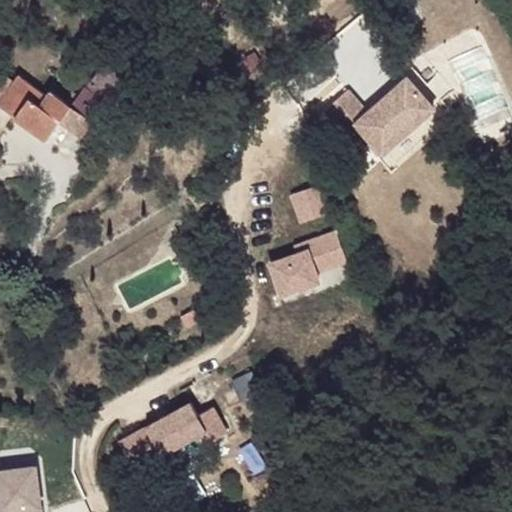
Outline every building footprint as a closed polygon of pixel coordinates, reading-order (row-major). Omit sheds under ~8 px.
[(281,11),(289,17),(298,8),(291,1),(281,11)] [(129,82),(106,64),(86,89),(104,102),(103,104),(108,107),(129,82)] [(0,99),(14,80),(0,70),(0,99)] [(47,93),(19,73),(14,80),(0,99),(0,105),(47,138),(60,120),(81,134),(103,104),(104,102),(86,89),(83,87),(79,93),(71,103),(66,99),(50,89),(47,93)] [(435,115),(406,82),(367,116),(347,92),(324,112),(357,150),(364,144),(380,162),(435,115)] [(79,93),(73,89),(66,99),(71,103),(79,93)] [(189,196),(198,207),(205,202),(196,190),(189,196)] [(326,238),(321,208),(292,213),(296,242),(326,238)] [(286,275),(257,280),(264,313),(303,305),(301,295),(334,289),(328,258),(295,264),(296,272),(286,275)] [(296,272),(295,264),(284,266),(286,275),(296,272)] [(190,403),(121,448),(139,475),(205,432),(212,441),(228,430),(213,406),(198,416),(190,403)] [(41,511),(33,462),(0,467),(0,496),(2,511),(41,511)]
